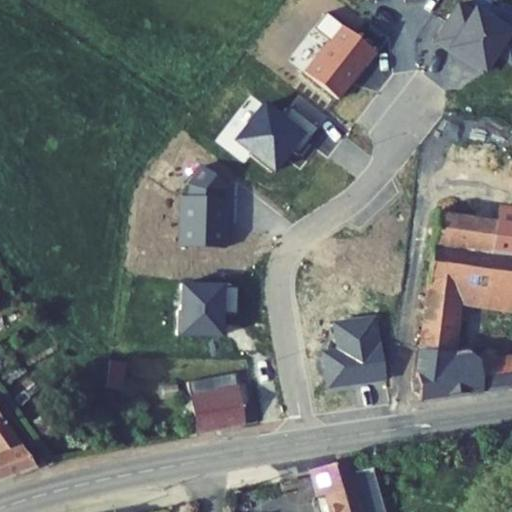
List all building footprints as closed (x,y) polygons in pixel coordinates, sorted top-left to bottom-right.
[(511,206),(448,195),(442,230),(511,241),(511,206)] [(428,351),(431,385),(511,371),(511,347),(457,356),(464,290),(511,298),(511,241),(442,230),(428,351)] [(122,389),(127,362),(110,358),(104,386),(122,389)] [(210,388),(217,420),(262,412),(258,380),(210,388)] [(0,467),(0,476),(8,488),(51,472),(0,395),(0,446),(10,462),(0,467)] [(368,440),(333,448),(340,478),(352,475),(361,511),(385,511),(379,484),(398,479),(392,452),(372,456),(368,440)] [(405,511),(398,479),(379,484),(385,511),(405,511)] [(240,501),(241,511),(270,511),(268,496),(240,501)] [(160,511),(158,497),(90,508),(90,511),(160,511)]
